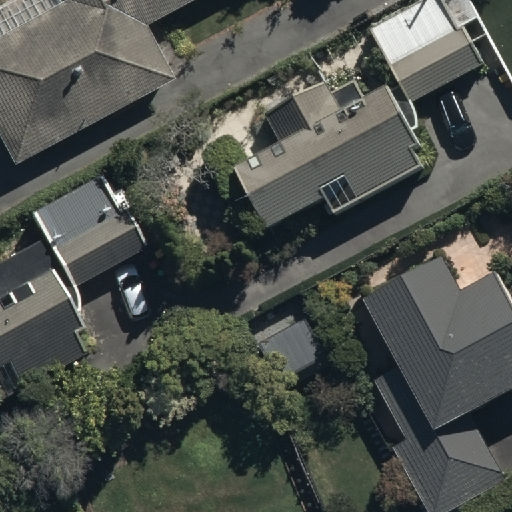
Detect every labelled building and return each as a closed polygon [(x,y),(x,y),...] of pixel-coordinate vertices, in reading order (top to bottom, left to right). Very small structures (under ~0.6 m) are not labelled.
[(48,0),(0,26),(0,126),(15,153),(171,68),(143,16),(172,0),(48,0)] [(424,127),(412,105),(478,70),(460,34),(453,38),(435,3),(370,36),(393,81),(361,98),(356,88),(329,101),(325,92),(267,122),(278,143),(236,165),(265,222),(321,194),(333,216),(420,172),(408,150),(417,145),(411,133),(424,127)] [(95,170),(31,203),(68,275),(142,238),(122,198),(112,203),(95,170)] [(446,238),(367,278),(405,352),(377,367),(410,431),(396,438),(428,498),(500,461),(466,393),(511,369),(511,275),(500,253),(463,272),(446,238)] [(50,251),(0,277),(0,347),(3,346),(19,375),(82,341),(68,315),(81,308),(50,251)] [(307,316),(256,343),(277,381),(327,354),(307,316)]
